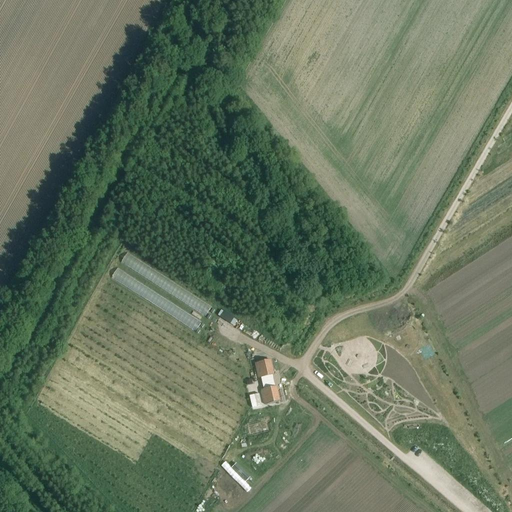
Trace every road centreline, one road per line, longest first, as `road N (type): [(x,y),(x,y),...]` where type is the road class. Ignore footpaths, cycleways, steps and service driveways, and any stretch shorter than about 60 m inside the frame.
road 1 (track): [(300,369),(329,323),(405,293),(511,108)]
road 2 (track): [(465,511),(300,369)]
